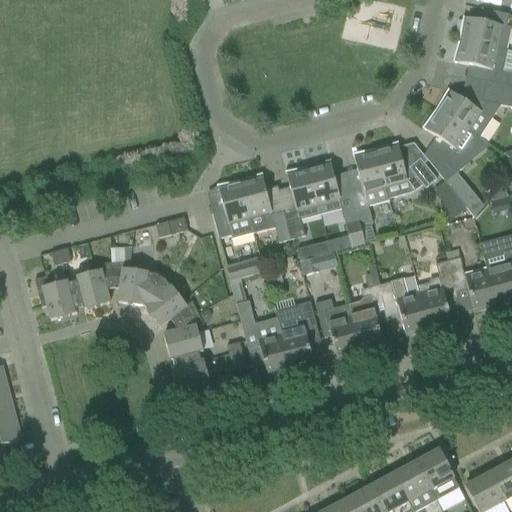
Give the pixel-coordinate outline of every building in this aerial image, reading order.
[(496,51),(507,53),(511,30),(507,29),(509,17),(484,12),(482,24),(464,20),(464,19),(463,19),(459,42),(496,51)] [(511,75),(503,74),(508,53),(507,53),(496,51),(459,42),(452,65),(454,65),(454,64),(495,74),(492,85),(485,84),(511,90),(511,75)] [(485,145),(486,145),(486,144),(480,140),(501,108),(511,110),(511,90),(485,84),(481,104),(487,105),(480,114),(448,93),(449,92),(448,91),(436,112),(485,145)] [(436,112),(422,131),(423,131),(449,148),(443,156),(438,151),(426,160),(446,184),(469,166),(465,161),(485,145),(436,112)] [(375,151),(389,203),(390,203),(389,201),(410,195),(415,193),(423,187),(425,190),(437,181),(420,161),(411,169),(405,161),(402,162),(397,146),(398,145),(398,144),(375,151)] [(353,202),(360,229),(372,226),(368,208),(389,203),(375,151),(352,156),(352,157),(353,157),(364,199),(353,202)] [(330,162),(308,169),(320,217),(334,214),(331,203),(340,201),(330,163),(331,163),(330,162)] [(284,215),(291,243),(305,239),(301,223),(320,217),(308,169),(285,174),(291,193),(296,212),(284,215)] [(274,231),(278,246),(291,243),(284,215),(272,218),(266,196),(262,177),(262,176),(239,183),(253,236),(274,231)] [(231,238),(232,242),(253,236),(239,183),(216,188),(217,189),(218,189),(224,213),(212,216),(217,235),(219,242),(231,238)] [(444,184),(433,193),(444,206),(455,197),(444,184)] [(504,188),(490,204),(494,216),(509,212),(504,188)] [(353,202),(340,205),(351,251),(365,247),(360,229),(353,202)] [(167,225),(171,238),(187,233),(184,220),(167,225)] [(155,228),(159,241),(171,238),(167,225),(155,228)] [(148,234),(135,237),(138,250),(151,246),(148,234)] [(310,248),(297,251),(297,254),(300,263),(313,260),(311,251),(310,248)] [(190,393),(192,399),(221,391),(218,378),(208,381),(203,363),(200,363),(198,356),(203,355),(196,330),(204,328),(192,304),(186,308),(171,288),(169,289),(165,283),(155,278),(149,277),(149,276),(129,273),(133,250),(111,251),(112,266),(98,266),(100,274),(75,280),(76,284),(69,286),(68,284),(50,289),(47,279),(34,282),(42,311),(47,310),(51,323),(77,316),(75,312),(83,310),(83,312),(109,306),(106,293),(113,290),(120,292),(118,305),(144,309),(160,330),(171,321),(175,327),(176,334),(164,337),(170,363),(173,363),(175,370),(171,371),(177,397),(190,393)] [(51,255),(55,268),(71,264),(68,251),(51,255)] [(458,252),(446,255),(448,263),(447,263),(455,294),(456,294),(455,289),(466,286),(469,295),(474,314),(497,308),(487,272),(465,277),(458,252)] [(315,261),(300,264),(304,278),(317,275),(315,261)] [(227,272),(231,283),(264,274),(261,262),(227,272)] [(431,292),(419,296),(428,332),(452,326),(444,297),(455,294),(447,263),(435,267),(439,280),(431,282),(429,285),(431,292)] [(511,272),(510,266),(487,272),(497,308),(511,304),(511,272)] [(375,268),(374,268),(379,287),(386,312),(398,309),(400,319),(405,338),(428,332),(419,296),(408,299),(403,280),(391,283),(391,284),(380,287),(375,268)] [(279,270),(265,274),(269,288),(283,285),(279,270)] [(360,304),(347,308),(360,354),(383,348),(374,315),(386,312),(379,287),(368,291),(370,299),(363,301),(360,304)] [(330,303),(315,307),(322,333),(329,332),(337,361),(360,354),(347,308),(332,311),(331,305),(330,303)] [(248,304),(236,307),(241,328),(243,334),(248,354),(260,350),(267,379),(290,373),(276,321),(254,327),(254,325),(248,304)] [(276,313),(275,314),(276,321),(290,373),(314,367),(308,347),(308,345),(306,338),(317,335),(310,305),(299,308),(276,313)] [(207,311),(198,316),(203,326),(209,324),(211,318),(207,311)] [(227,348),(234,373),(247,370),(240,344),(227,348)] [(0,395),(8,394),(2,369),(0,369),(0,395)] [(0,421),(15,418),(8,394),(0,395),(0,421)] [(0,448),(21,443),(15,418),(0,421),(0,448)] [(415,464),(430,493),(432,496),(436,503),(459,490),(438,452),(420,462),(415,464)] [(432,496),(430,493),(415,464),(392,477),(408,505),(411,511),(420,511),(436,503),(432,496)] [(488,476),(503,504),(511,499),(511,467),(510,464),(488,476)] [(474,507),(477,511),(489,511),(503,504),(488,476),(464,489),(474,507)] [(370,489),(382,511),(394,511),(408,505),(392,477),(370,489)] [(347,501),(353,511),(382,511),(370,489),(347,501)] [(326,511),(353,511),(347,501),(326,511)]
